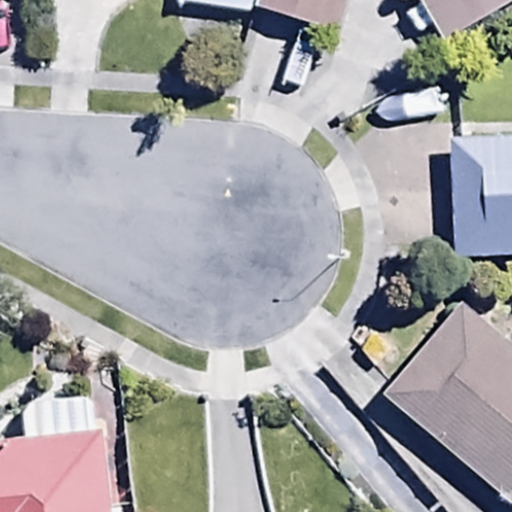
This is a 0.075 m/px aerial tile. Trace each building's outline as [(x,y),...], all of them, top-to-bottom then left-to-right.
[(257,0),(184,0),(182,12),(255,22),(257,0)] [(351,0),(267,0),(262,17),(340,40),(351,0)] [(511,0),(415,0),(447,54),(511,15),(511,0)] [(511,148),(448,150),(457,264),(511,262),(511,148)] [(511,511),(511,360),(458,315),(385,401),(508,511),(511,511)] [(106,511),(101,406),(66,408),(65,385),(45,386),(46,399),(30,400),(28,449),(0,451),(0,511),(106,511)]
